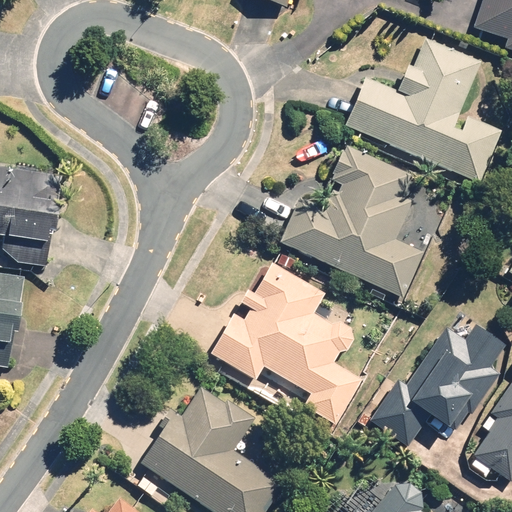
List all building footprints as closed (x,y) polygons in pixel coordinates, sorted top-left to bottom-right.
[(240,0),(279,13),(283,0),(240,0)] [(511,54),(511,0),(478,0),(468,33),(499,44),(497,49),(511,54)] [(359,79),(339,127),(479,186),(499,137),(453,117),(476,64),(421,41),(407,74),(400,71),(390,92),(359,79)] [(295,200),(275,248),(400,302),(419,258),(389,245),(406,204),(395,199),(404,178),(353,156),(328,214),(295,200)] [(44,269),(50,180),(0,171),(0,260),(9,266),(44,269)] [(511,257),(501,274),(511,280),(511,257)] [(225,319),(203,357),(250,385),(258,372),(301,398),(295,409),(331,430),(359,383),(328,365),(334,356),(338,359),(352,335),(330,322),(327,328),(309,317),(321,297),(266,265),(247,299),(239,295),(232,307),(244,314),(237,326),(225,319)] [(12,341),(16,279),(0,277),(0,369),(4,370),(6,340),(12,341)] [(390,382),(362,425),(404,452),(421,426),(439,437),(455,413),(465,420),(493,377),(485,371),(500,348),(470,329),(460,345),(439,331),(401,389),(390,382)] [(511,356),(501,371),(510,378),(481,414),(495,425),(466,461),(503,490),(511,478),(511,356)] [(166,412),(131,466),(203,511),(262,511),(278,487),(229,456),(251,422),(197,388),(177,419),(166,412)] [(417,511),(418,511),(418,497),(404,485),(389,489),(370,511),(417,511)] [(106,511),(128,511),(115,501),(106,511)]
